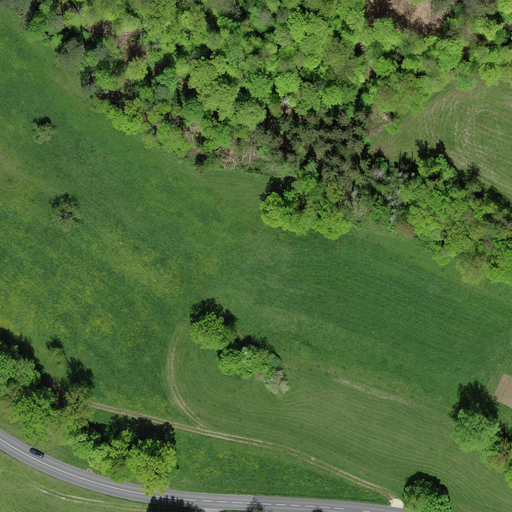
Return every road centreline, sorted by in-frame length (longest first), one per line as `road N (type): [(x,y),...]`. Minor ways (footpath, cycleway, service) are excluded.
road 1 (secondary): [(374,511),(149,494),(91,482),(0,438)]
road 2 (track): [(77,402),(289,450),(397,497),(399,511)]
